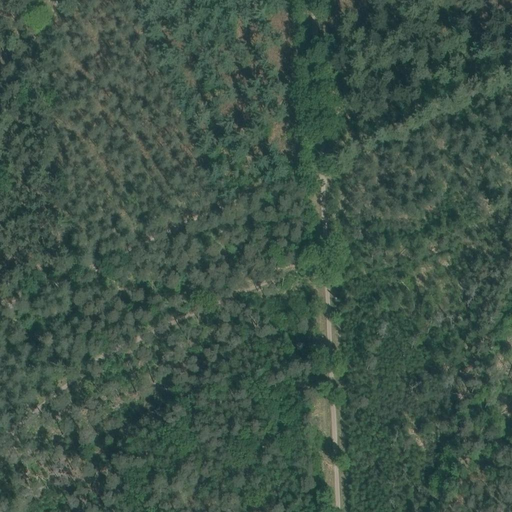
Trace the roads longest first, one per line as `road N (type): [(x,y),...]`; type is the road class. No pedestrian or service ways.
road 1 (unknown): [(0,440),(32,409),(295,258),(302,245),(289,0)]
road 2 (track): [(338,511),(316,0)]
